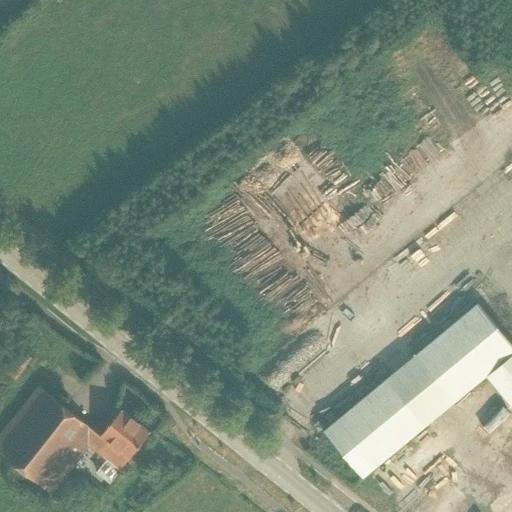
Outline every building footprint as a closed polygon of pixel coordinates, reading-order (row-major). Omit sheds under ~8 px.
[(511,344),(478,303),(323,431),(361,477),(485,375),(511,352),(511,344)] [(0,360),(0,368),(15,379),(30,358),(12,345),(0,360)] [(511,352),(485,375),(511,407),(511,352)] [(40,387),(27,402),(0,435),(0,452),(51,494),(89,446),(119,470),(149,432),(121,410),(100,436),(40,387)] [(480,434),(502,411),(489,399),(467,422),(480,434)]
